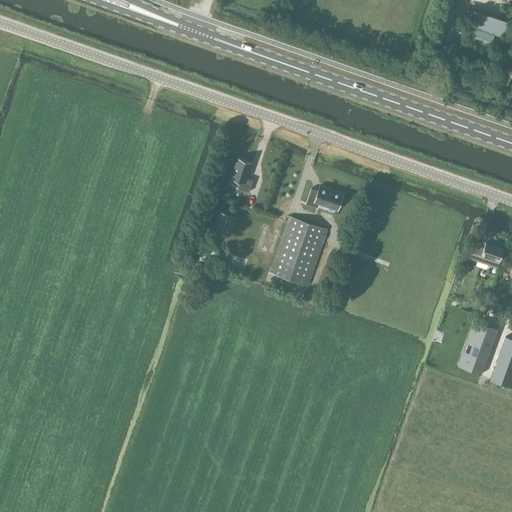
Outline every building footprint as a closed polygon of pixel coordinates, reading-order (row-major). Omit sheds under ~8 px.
[(445,0),(439,19),(450,23),(459,0),(445,0)] [(493,49),(499,51),(503,37),(496,35),(501,19),(474,10),(469,26),(475,28),(470,42),(493,49)] [(426,49),(435,53),(446,25),(437,21),(426,49)] [(231,177),(241,180),(238,188),(249,192),(254,180),(247,177),(253,162),(238,157),(231,177)] [(307,204),(317,207),(319,204),(338,210),(343,194),(320,186),(318,191),(312,188),(307,204)] [(213,228),(229,234),(234,217),(219,211),(213,228)] [(270,272),(309,286),(328,229),(289,216),(270,272)] [(468,258),(498,268),(504,248),(485,242),(484,247),(473,244),(468,258)] [(192,258),(214,265),(219,251),(197,244),(192,258)] [(482,375),(498,329),(492,327),(491,330),(477,325),(470,343),(474,344),(470,356),(466,354),(465,358),(464,358),(462,364),(470,367),(482,371),(481,375),(482,375)] [(506,336),(491,380),(492,380),(500,382),(501,377),(502,377),(511,381),(511,380),(511,339),(507,337),(506,336)]
